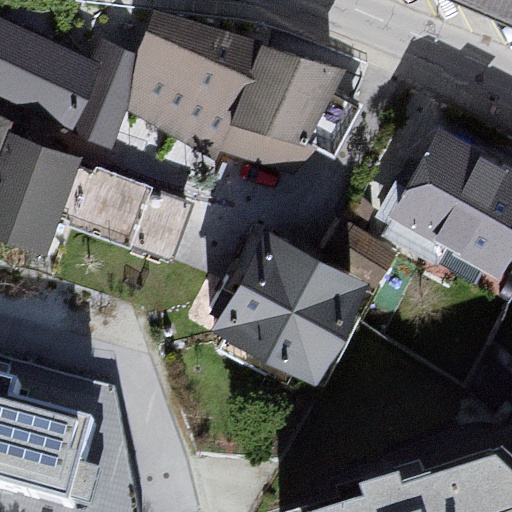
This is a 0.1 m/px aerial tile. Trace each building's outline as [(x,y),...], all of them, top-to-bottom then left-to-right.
[(511,0),(461,0),(511,21),(511,0)] [(0,2),(0,104),(104,158),(124,116),(122,53),(0,2)] [(148,13),(124,116),(286,178),(305,154),(326,165),(357,112),(320,97),(339,75),(148,13)] [(511,171),(426,122),(377,215),(493,278),(511,241),(511,171)] [(70,161),(0,136),(0,236),(37,254),(70,161)] [(249,233),(200,326),(305,396),(364,288),(249,233)] [(0,511),(89,511),(102,398),(0,375),(0,511)] [(511,511),(511,485),(404,511),(511,511)]
